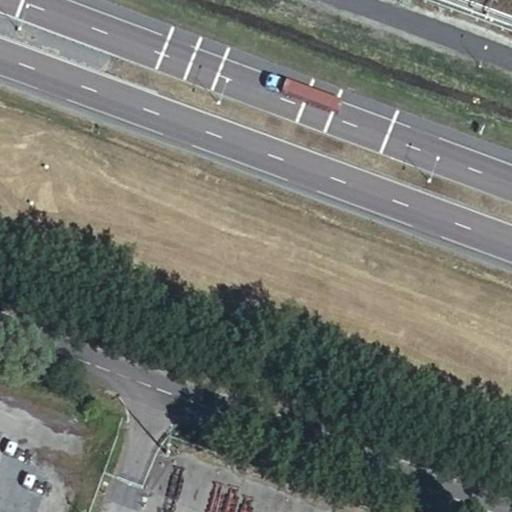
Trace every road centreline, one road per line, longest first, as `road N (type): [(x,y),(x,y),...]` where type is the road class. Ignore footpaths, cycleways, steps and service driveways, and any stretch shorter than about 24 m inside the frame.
road 1 (secondary): [(0,59),(511,250)]
road 2 (secondary): [(511,191),(0,3)]
road 3 (unclassified): [(0,332),(492,511)]
